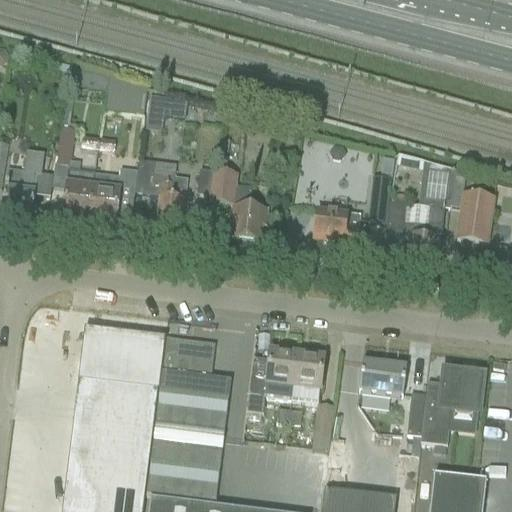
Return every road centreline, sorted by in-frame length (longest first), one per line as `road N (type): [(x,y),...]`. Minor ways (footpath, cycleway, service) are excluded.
road 1 (unclassified): [(511,335),(21,275)]
road 2 (primary): [(290,0),(511,59)]
road 3 (unclassified): [(0,431),(21,275)]
